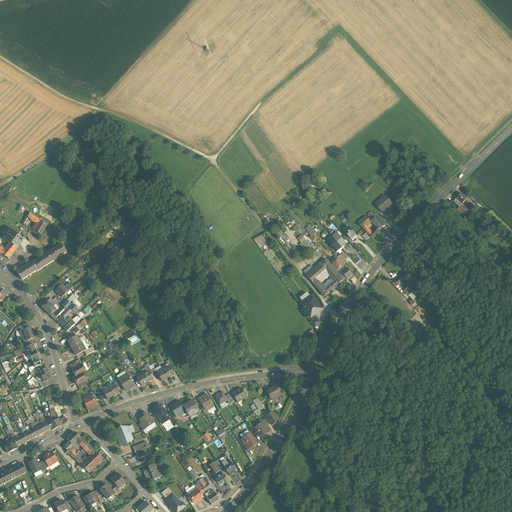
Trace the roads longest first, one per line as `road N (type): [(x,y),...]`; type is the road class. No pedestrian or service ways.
road 1 (tertiary): [(312,374),(380,258),(511,130)]
road 2 (track): [(339,320),(211,160),(259,103)]
road 3 (track): [(211,160),(66,98),(0,56)]
road 4 (residential): [(83,423),(232,378),(312,374)]
road 5 (residential): [(3,276),(43,321),(77,426)]
road 6 (tertiary): [(227,511),(268,460),(312,374)]
